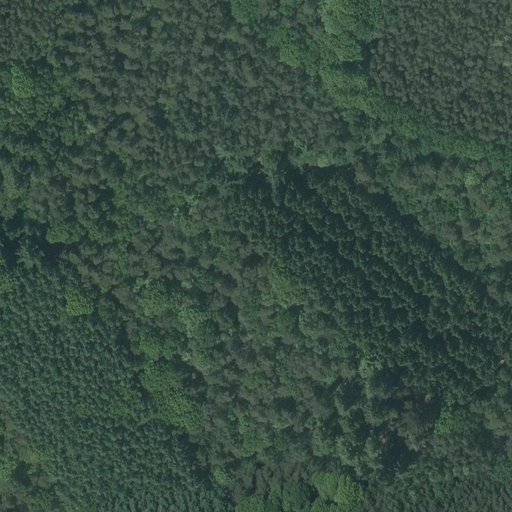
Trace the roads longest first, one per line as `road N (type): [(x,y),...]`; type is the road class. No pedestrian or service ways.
road 1 (track): [(456,399),(353,328),(212,182)]
road 2 (track): [(437,137),(278,36),(238,0)]
road 3 (track): [(212,182),(437,137)]
road 4 (track): [(0,254),(172,188),(212,182)]
road 5 (track): [(456,399),(357,499),(334,511)]
